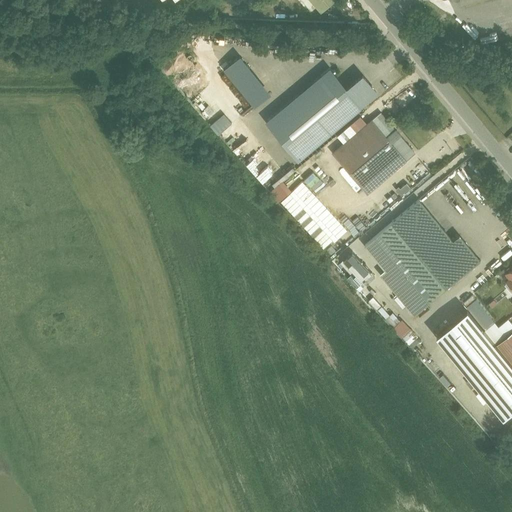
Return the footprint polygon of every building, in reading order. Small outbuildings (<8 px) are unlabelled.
[(250,53),(222,72),(250,111),(277,92),(250,53)] [(348,88),(337,75),(274,126),(299,157),(362,106),(362,105),(348,88)] [(377,92),(363,75),(348,88),(362,105),(377,92)] [(492,78),(484,77),(482,88),(490,90),(492,78)] [(223,132),(236,120),(228,111),(215,123),(223,132)] [(396,131),(381,112),(372,119),(406,160),(414,153),(400,136),(401,135),(397,130),(396,131)] [(406,160),(372,119),(365,126),(369,131),(351,145),(347,140),(334,152),(351,172),(346,176),(356,189),(361,184),(368,193),(406,160)] [(405,191),(418,181),(411,172),(398,182),(405,191)] [(287,176),(273,187),(283,199),(297,188),(287,176)] [(454,239),(420,198),(392,221),(446,288),(481,259),(460,234),(454,239)] [(446,288),(392,221),(366,243),(379,259),(374,263),(415,313),(446,288)] [(511,409),(511,362),(468,309),(437,334),(504,416),(511,409)] [(391,316),(398,325),(404,319),(397,310),(391,316)] [(418,345),(426,336),(405,318),(398,327),(418,345)] [(511,331),(498,343),(511,360),(511,331)]
